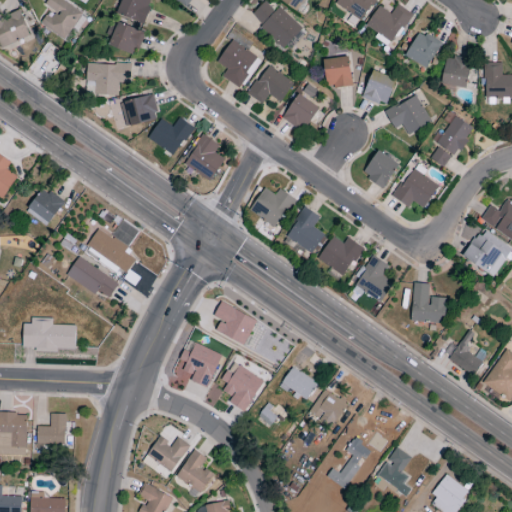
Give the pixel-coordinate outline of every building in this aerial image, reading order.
[(64,40),(82,13),(62,0),(47,0),(44,5),(52,10),(41,25),(64,40)] [(150,0),(121,0),(116,16),(143,24),(150,0)] [(279,0),(295,11),(303,0),(279,0)] [(337,0),(335,4),(361,22),(375,0),(337,0)] [(280,6),(274,12),(265,2),(251,14),(282,49),(302,31),(280,6)] [(391,14),(378,6),(364,27),(391,45),(412,14),(397,4),(391,14)] [(19,11),(3,18),(0,10),(0,48),(30,36),(19,11)] [(107,45),(135,57),(145,33),(117,22),(107,45)] [(440,42),(417,32),(405,58),(428,69),(440,42)] [(221,78),(241,89),(259,58),(229,41),(217,63),(226,69),(221,78)] [(441,84),(465,88),(470,61),(446,56),(441,84)] [(351,86),(348,57),(323,59),(326,88),(351,86)] [(131,65),(86,63),(85,95),(118,96),(118,83),(130,83),(131,65)] [(501,63),(483,63),(484,99),(511,98),(511,75),(501,76),(501,63)] [(280,103),(293,83),(266,66),(247,95),(261,105),(268,95),(280,103)] [(395,78),(370,71),(362,99),(387,106),(395,78)] [(120,102),(125,127),(157,120),(153,95),(120,102)] [(318,108),(297,95),(281,118),(303,132),(318,108)] [(402,125),(406,134),(429,124),(417,96),(385,111),(393,129),(402,125)] [(436,144),(454,157),(473,129),(454,116),(436,144)] [(160,119),(147,139),(173,157),(193,128),(178,118),(172,127),(160,119)] [(182,164),(210,181),(224,159),(214,153),(219,145),(201,134),(182,164)] [(443,168),(450,156),(436,148),(429,160),(443,168)] [(384,188),(397,163),(375,151),(362,177),(384,188)] [(0,154),(0,198),(2,200),(18,178),(7,170),(11,163),(0,154)] [(424,208),(438,186),(410,169),(392,198),(409,208),(412,201),(424,208)] [(294,199),(279,189),(275,195),(264,188),(249,211),(274,228),(294,199)] [(48,194),(50,192),(64,202),(48,223),(29,208),(42,190),(48,194)] [(480,220),(511,241),(511,204),(506,200),(499,211),(489,205),(480,220)] [(313,228),(319,217),(304,207),(284,240),(310,256),(323,234),(313,228)] [(99,230),(88,246),(126,273),(135,260),(125,252),(128,247),(115,238),(113,241),(99,230)] [(493,277),(511,249),(480,230),(463,258),(493,277)] [(343,277),(362,248),(347,238),(343,244),(332,237),(317,260),(343,277)] [(387,265),(372,256),(353,287),(380,304),(392,284),(380,276),(387,265)] [(66,276),(79,257),(118,284),(109,298),(98,290),(94,296),(66,276)] [(445,298),(428,297),(428,284),(412,283),(411,322),(444,324),(445,298)] [(215,332),(244,345),(256,320),(220,303),(213,317),(220,320),(215,332)] [(24,324),(32,324),(32,318),(53,319),(53,325),(76,326),(75,350),(57,349),(57,353),(36,352),(36,348),(23,348),(24,324)] [(220,354),(187,342),(181,361),(185,362),(182,372),(192,375),(190,382),(208,388),(220,354)] [(511,354),(505,350),(482,384),(509,402),(511,397),(511,354)] [(222,392),(232,397),(228,403),(245,412),(263,380),(232,363),(222,381),(226,384),(222,392)] [(280,386),(306,401),(317,383),(291,368),(280,386)] [(308,413),(331,428),(347,404),(324,389),(308,413)] [(0,413),(17,413),(17,416),(26,416),(25,456),(0,455),(0,413)] [(39,427),(50,428),(51,415),(66,415),(64,448),(38,447),(39,427)] [(176,438),(171,446),(158,437),(146,457),(171,473),(189,446),(176,438)] [(368,450),(352,440),(344,452),(351,456),(340,474),(331,469),(326,478),(345,489),(368,450)] [(401,473),(411,458),(395,448),(372,485),(383,492),(387,485),(405,497),(410,489),(403,484),(407,477),(401,473)] [(206,458),(193,450),(175,478),(200,494),(212,475),(200,467),(206,458)] [(455,511),(469,493),(446,476),(427,502),(439,511),(438,511),(455,511)] [(139,511),(165,511),(172,498),(144,484),(138,497),(145,501),(139,511)] [(0,486),(0,511),(21,511),(21,498),(2,497),(2,486),(0,486)] [(31,499),(30,511),(64,511),(65,500),(31,499)] [(230,511),(228,501),(204,506),(205,511),(230,511)]
